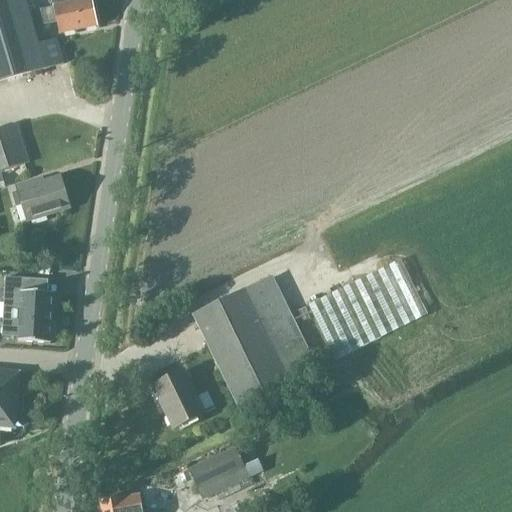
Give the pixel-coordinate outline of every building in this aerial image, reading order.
[(0,0),(0,83),(65,63),(58,40),(40,45),(26,0),(0,0)] [(55,23),(59,36),(99,28),(92,0),(52,0),(54,7),(52,7),(52,8),(39,10),(43,25),(55,23)] [(0,171),(30,163),(17,125),(0,129),(0,171)] [(15,208),(22,206),(27,222),(70,209),(60,178),(33,185),(32,182),(16,186),(18,192),(11,195),(15,208)] [(334,362),(428,315),(401,260),(309,306),(334,362)] [(40,273),(50,275),(52,266),(41,264),(40,273)] [(33,280),(5,278),(4,301),(5,301),(4,322),(2,321),(2,337),(17,338),(17,342),(49,343),(49,340),(54,340),(54,323),(50,323),(52,294),(33,293),(33,280)] [(238,408),(287,383),(291,381),(246,290),(193,315),(238,408)] [(0,427),(15,429),(20,372),(0,370),(0,427)] [(207,413),(187,371),(153,386),(173,430),(207,413)] [(249,480),(251,479),(237,448),(189,470),(204,500),(215,495),(218,502),(251,486),(249,480)] [(101,511),(143,511),(147,511),(145,495),(121,497),(121,499),(100,502),(101,511)]
